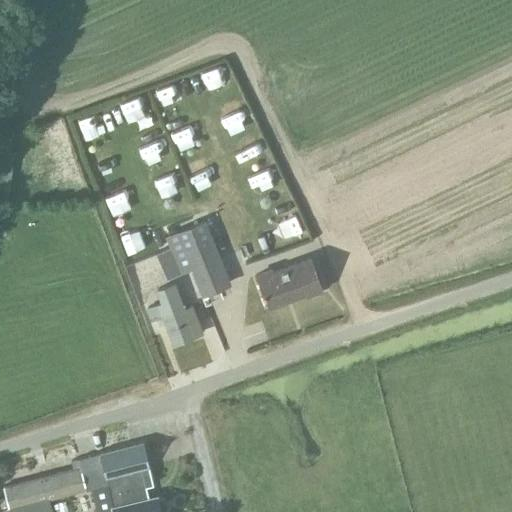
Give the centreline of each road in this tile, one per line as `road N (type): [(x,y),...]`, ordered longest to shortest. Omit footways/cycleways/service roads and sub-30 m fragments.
road 1 (track): [(40,0),(18,106),(23,119),(237,42),(363,333)]
road 2 (unclassified): [(0,450),(168,405),(511,282)]
road 3 (track): [(232,211),(174,207),(143,192),(129,168),(121,114)]
road 4 (track): [(237,252),(198,89)]
